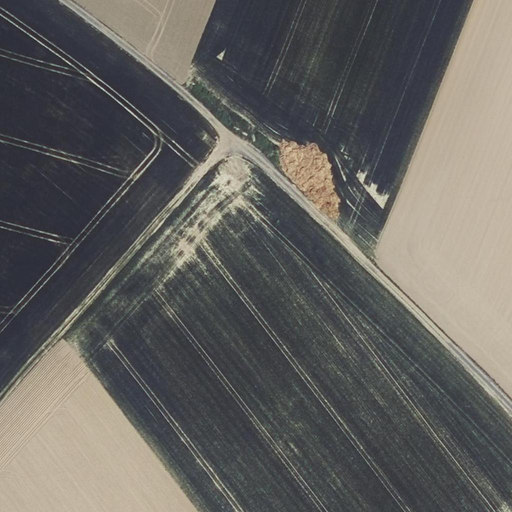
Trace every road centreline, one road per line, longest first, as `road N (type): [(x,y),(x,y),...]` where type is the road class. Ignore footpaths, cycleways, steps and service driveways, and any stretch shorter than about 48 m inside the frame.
road 1 (track): [(224,131),(511,406)]
road 2 (track): [(0,397),(206,164),(224,131)]
road 3 (track): [(56,0),(224,131)]
